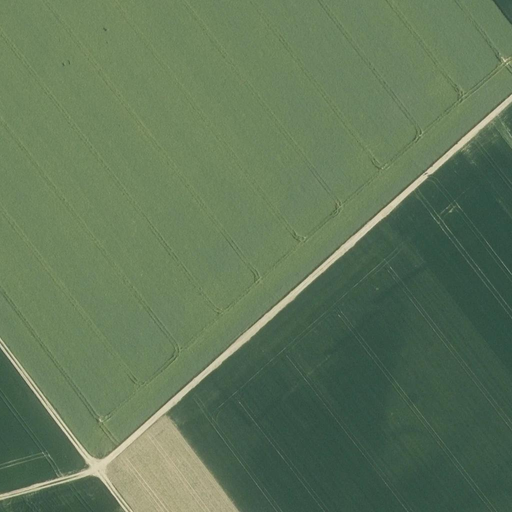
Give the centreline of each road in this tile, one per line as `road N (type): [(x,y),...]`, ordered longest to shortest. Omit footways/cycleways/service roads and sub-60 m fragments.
road 1 (track): [(491,116),(97,470)]
road 2 (track): [(0,342),(97,470)]
